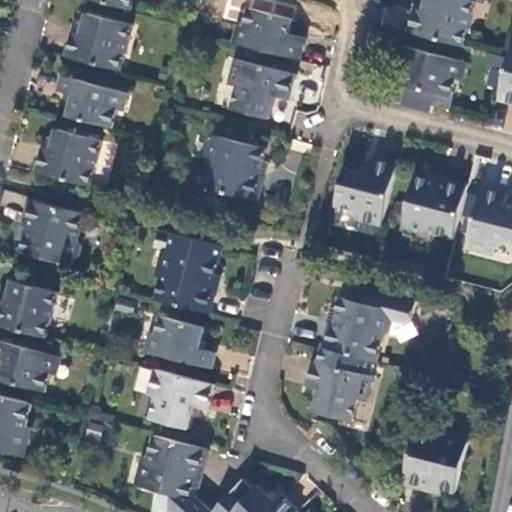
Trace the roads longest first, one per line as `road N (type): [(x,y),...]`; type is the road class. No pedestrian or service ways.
road 1 (residential): [(369,511),(256,417),(297,253)]
road 2 (residential): [(511,150),(336,104)]
